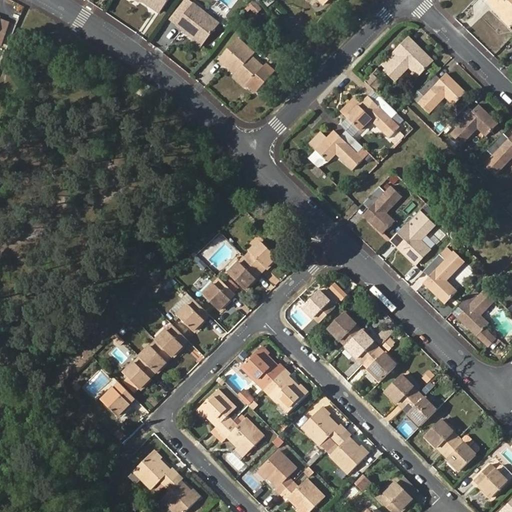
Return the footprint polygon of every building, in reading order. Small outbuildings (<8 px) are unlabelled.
[(141,0),(160,12),(167,0),(141,0)] [(511,0),(488,0),(488,1),(511,24),(511,22),(511,0)] [(261,9),(253,2),(248,7),(256,14),(261,9)] [(194,3),(176,25),(202,45),(220,23),(194,3)] [(9,22),(0,19),(0,18),(0,44),(1,45),(9,22)] [(434,61),(409,36),(393,52),(398,56),(385,70),(395,81),(409,67),(418,76),(434,61)] [(235,74),(247,85),(263,67),(250,55),(253,52),(237,38),(219,59),(235,74)] [(372,73),(365,81),(376,92),(383,84),(372,73)] [(244,88),(247,85),(235,74),(232,78),(244,88)] [(439,82),(433,76),(419,91),(425,96),(419,102),(429,112),(445,96),(454,105),(467,92),(447,74),(439,82)] [(392,119),(397,113),(383,99),(378,104),(369,96),(361,103),(355,98),(342,111),(360,129),(371,119),(390,137),(400,127),(392,119)] [(471,114),(466,108),(451,123),(457,128),(451,134),(462,144),(478,128),(486,136),(499,123),(480,105),(471,114)] [(363,147),(349,134),(344,139),(335,130),(328,137),(316,150),(329,162),(337,154),(353,170),(364,159),(357,153),(363,147)] [(310,143),(316,150),(328,137),(322,131),(310,143)] [(511,136),(508,141),(502,135),(487,150),(493,156),(485,165),(495,175),(511,157),(511,136)] [(386,193),(380,187),(365,202),(371,207),(364,215),(383,234),(395,221),(387,213),(402,196),(392,186),(386,193)] [(406,225),(391,241),(415,265),(431,248),(422,240),(435,227),(423,215),(419,212),(406,225)] [(262,242),(246,258),(262,273),(278,258),(262,242)] [(446,260),(440,254),(426,269),(431,275),(423,284),(445,305),(457,291),(447,281),(465,262),(455,251),(446,260)] [(262,273),(246,258),(230,274),(245,289),(262,273)] [(235,294),(220,278),(204,295),(219,310),(235,294)] [(232,281),(228,284),(234,291),(238,287),(232,281)] [(335,285),(330,290),(338,298),(343,293),(335,285)] [(480,315),(497,299),(487,289),(481,295),(474,289),(461,304),(466,310),(458,318),(477,336),(489,324),(480,315)] [(320,324),(336,308),(319,291),(303,307),(320,324)] [(343,293),(338,298),(343,302),(347,298),(343,293)] [(185,294),(172,310),(176,314),(190,298),(185,294)] [(210,315),(194,299),(178,316),(194,331),(210,315)] [(346,347),(362,331),(344,313),(329,329),(346,347)] [(172,325),(156,341),(172,357),(188,341),(172,325)] [(386,329),(379,335),(385,341),(392,334),(386,329)] [(379,348),(362,331),(346,347),(363,364),(379,348)] [(379,335),(375,340),(380,346),(385,341),(379,335)] [(156,341),(140,358),(155,373),(172,357),(156,341)] [(263,346),(260,349),(267,357),(271,354),(263,346)] [(397,366),(379,348),(363,364),(381,382),(397,366)] [(242,367),(265,390),(286,370),(281,366),(279,368),(271,360),(269,362),(266,359),(268,357),(267,357),(260,349),(242,367)] [(155,373),(140,358),(124,373),(140,389),(155,373)] [(286,370),(265,390),(289,413),(306,395),(299,388),(297,390),(294,387),(296,385),(288,377),(290,374),(286,370)] [(434,377),(430,373),(423,380),(428,384),(434,377)] [(404,409),(420,393),(403,375),(386,392),(404,409)] [(135,398),(120,383),(102,401),(117,416),(135,398)] [(302,386),(299,388),(306,395),(309,392),(302,386)] [(246,390),(256,399),(257,397),(248,388),(246,390)] [(220,433),(233,421),(228,417),(236,408),(218,390),(200,408),(207,415),(208,415),(209,413),(213,416),(211,419),(219,427),(212,433),(217,437),(220,433)] [(246,390),(240,395),(250,405),(251,403),(256,399),(246,390)] [(437,410),(420,393),(404,409),(421,427),(437,410)] [(256,399),(251,403),(256,407),(260,404),(256,399)] [(324,407),(321,410),(329,418),(332,415),(324,407)] [(204,418),(207,415),(200,408),(197,410),(204,418)] [(330,439),(334,443),(346,431),(342,427),(340,429),(332,421),(330,423),(327,420),(329,418),(321,410),(303,427),(322,446),(330,439)] [(238,426),(233,421),(220,433),(217,437),(221,442),(227,436),(235,444),(238,442),(240,445),(238,446),(246,454),(246,455),(264,437),(246,419),(238,426)] [(443,454),(459,438),(442,420),(426,436),(443,454)] [(119,429),(114,435),(121,440),(126,434),(119,429)] [(346,431),(334,443),(339,448),(332,456),(350,474),(367,457),(360,449),(358,451),(355,448),(357,446),(349,438),(351,436),(346,431)] [(476,455),(459,438),(443,454),(461,471),(476,455)] [(243,457),(246,454),(238,446),(236,449),(243,457)] [(363,447),(360,449),(367,457),(370,454),(363,447)] [(155,451),(152,453),(160,461),(162,458),(155,451)] [(282,495),(294,482),(289,477),(297,470),(279,451),(261,469),(267,475),(268,477),(270,474),(273,477),(271,480),(280,488),(278,490),(282,495)] [(161,481),(166,486),(178,474),(174,470),(172,472),(164,464),(162,466),(158,462),(160,461),(152,453),(134,471),(153,489),(161,481)] [(496,462),(492,466),(502,477),(507,472),(507,469),(499,461),(496,462)] [(492,466),(491,465),(475,481),(492,499),(508,482),(502,477),(492,466)] [(264,478),(267,475),(261,469),(258,471),(264,478)] [(178,474),(166,486),(170,491),(162,499),(175,511),(186,511),(198,500),(191,493),(191,492),(189,494),(186,491),(188,489),(180,481),(182,478),(178,474)] [(365,492),(373,483),(364,475),(356,483),(365,492)] [(299,488),(294,482),(282,495),(287,499),(289,497),(297,505),(300,504),(302,506),(300,508),(303,511),(311,511),(325,498),(307,481),(299,488)] [(391,511),(399,511),(413,499),(398,483),(380,501),(391,511)] [(194,490),(191,493),(198,500),(201,497),(194,490)] [(511,511),(511,501),(501,511),(511,511)]
